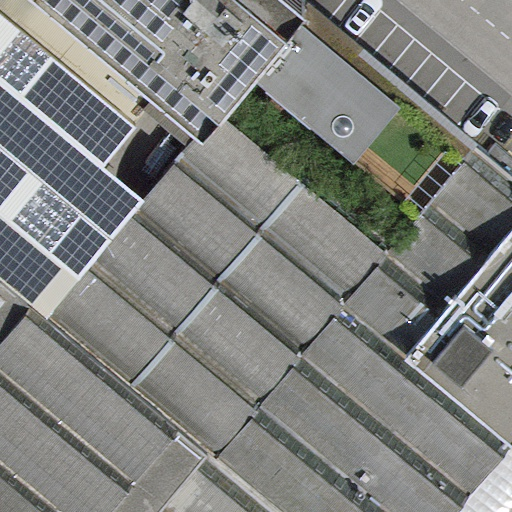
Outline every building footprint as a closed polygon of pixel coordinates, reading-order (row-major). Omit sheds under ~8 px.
[(104,160),(163,89),(56,0),(0,0),(0,271),(4,274),(48,311),(145,194),(104,160)] [(145,194),(48,311),(210,446),(218,452),(477,140),(306,0),(305,0),(204,124),(145,194)] [(56,0),(163,89),(204,124),(305,0),(56,0)] [(218,452),(289,511),(454,511),(511,443),(511,169),(477,140),(218,452)] [(0,511),(155,511),(210,446),(48,311),(4,274),(0,278),(0,511)] [(289,511),(218,452),(210,446),(155,511),(289,511)]
